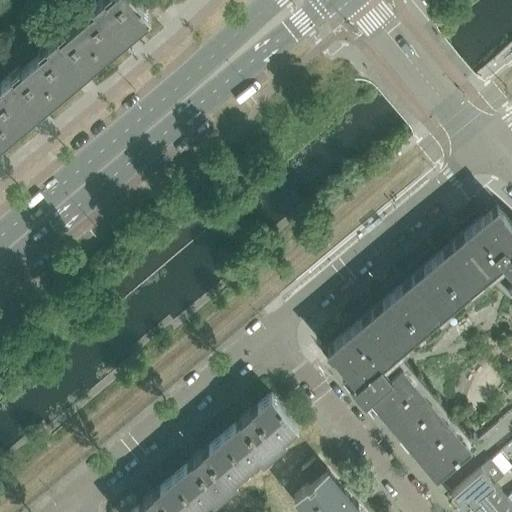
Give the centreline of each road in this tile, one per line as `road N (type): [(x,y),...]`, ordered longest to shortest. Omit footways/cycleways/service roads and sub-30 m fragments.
road 1 (secondary): [(0,271),(329,0)]
road 2 (secondary): [(275,0),(0,227)]
road 3 (residential): [(269,332),(487,151)]
road 4 (residential): [(65,507),(269,332)]
road 5 (residential): [(423,511),(269,332)]
road 6 (residential): [(487,151),(357,0)]
